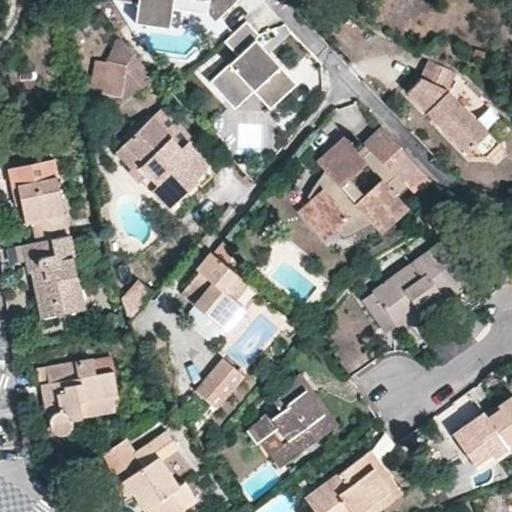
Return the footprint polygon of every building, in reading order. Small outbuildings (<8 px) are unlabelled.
[(236,0),(135,0),(132,18),(162,23),(166,4),(187,8),(189,0),(206,0),(206,4),(218,17),(236,0)] [(206,4),(206,0),(189,0),(187,8),(205,11),(214,21),(218,17),(206,4)] [(297,82),(256,38),(260,34),(246,18),(224,39),(237,54),(209,80),(226,99),(245,81),(252,88),(270,107),(297,82)] [(149,71),(118,38),(113,63),(125,65),(121,96),(138,81),(149,71)] [(418,80),(408,89),(437,125),(450,93),(448,90),(457,72),(452,66),(427,55),(418,80)] [(103,93),(121,96),(125,65),(113,63),(108,62),(103,93)] [(233,106),(252,88),(245,81),(226,99),(233,106)] [(482,159),(496,145),(450,93),(437,125),(464,157),(482,159)] [(137,166),(144,175),(140,179),(167,208),(194,182),(192,177),(207,163),(185,141),(179,148),(157,125),(149,117),(123,142),(142,161),(137,166)] [(360,233),(376,223),(399,203),(393,198),(405,187),(413,196),(430,181),(405,152),(380,125),(366,140),(366,144),(355,152),(349,145),(328,165),(314,180),(304,198),(309,211),(334,237),(343,240),(360,233)] [(137,166),(142,161),(123,142),(114,151),(117,154),(133,172),(140,179),(144,175),(137,166)] [(36,240),(68,234),(53,157),(7,166),(12,190),(19,188),(21,204),(24,223),(32,221),(36,240)] [(19,188),(12,190),(14,205),(21,204),(19,188)] [(423,213),(430,226),(442,219),(462,208),(472,203),(454,194),(424,210),(423,213)] [(469,220),(462,208),(442,219),(449,231),(469,220)] [(309,211),(298,221),(322,248),(334,237),(309,211)] [(22,243),(28,272),(32,272),(39,304),(45,302),(52,301),(55,314),(74,309),(69,290),(80,288),(68,234),(36,240),(22,243)] [(467,277),(441,241),(373,292),(396,324),(418,309),(437,294),(440,297),(467,277)] [(186,286),(198,297),(193,303),(224,329),(245,307),(235,299),(247,284),(210,252),(196,268),(198,271),(186,286)] [(186,286),(180,293),(193,303),(198,297),(186,286)] [(80,288),(69,290),(74,309),(82,308),(83,306),(80,288)] [(373,292),(363,298),(387,330),(396,324),(373,292)] [(418,312),(422,315),(442,300),(440,297),(437,294),(418,309),(418,312)] [(130,328),(140,346),(168,316),(149,297),(127,320),(130,328)] [(39,304),(42,317),(55,314),(52,301),(45,302),(39,304)] [(294,332),(298,327),(287,318),(283,323),(294,332)] [(245,376),(223,356),(175,408),(197,429),(245,376)] [(80,408),(79,400),(117,393),(113,370),(95,372),(93,359),(46,367),(47,381),(50,391),(44,393),(48,424),(50,427),(56,431),(60,431),(66,430),(68,427),(71,422),(71,419),(81,417),(80,408)] [(326,408),(298,372),(273,402),(279,408),(304,389),(321,412),(326,408)] [(47,381),(41,381),(44,393),(50,391),(47,381)] [(259,441),(272,431),(281,443),(275,448),(285,461),(337,423),(326,408),(321,412),(304,389),(279,408),(247,432),(254,442),(256,442),(259,441)] [(79,400),(80,408),(118,401),(117,393),(79,400)] [(511,395),(486,414),(483,411),(468,421),(471,425),(455,438),(474,464),(491,451),(494,455),(511,442),(511,395)] [(451,433),(455,438),(471,425),(468,421),(451,433)] [(136,495),(145,509),(154,502),(160,511),(184,511),(181,507),(196,498),(185,480),(177,485),(159,458),(178,447),(168,431),(134,453),(142,465),(112,485),(124,502),(136,495)] [(285,461),(275,448),(281,443),(272,431),(259,441),(278,467),(285,461)] [(387,434),(372,446),(380,456),(395,444),(387,434)] [(305,496),(316,511),(374,511),(394,499),(372,468),(380,464),(370,449),(305,496)] [(380,464),(372,468),(394,499),(401,493),(380,464)] [(160,511),(154,502),(145,509),(147,511),(160,511)]
